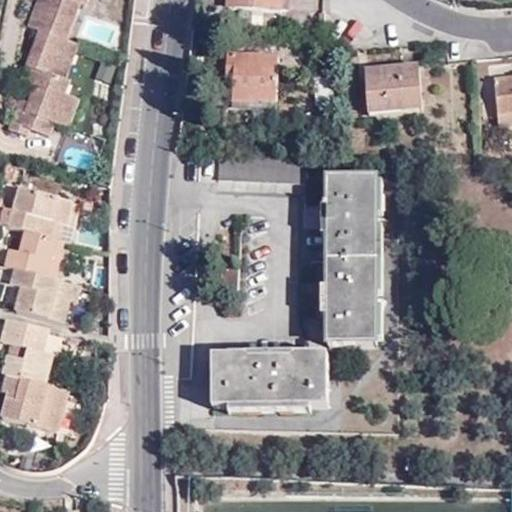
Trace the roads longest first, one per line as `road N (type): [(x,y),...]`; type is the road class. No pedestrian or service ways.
road 1 (secondary): [(150,472),(145,232),(171,0)]
road 2 (residential): [(150,472),(29,489),(0,481)]
